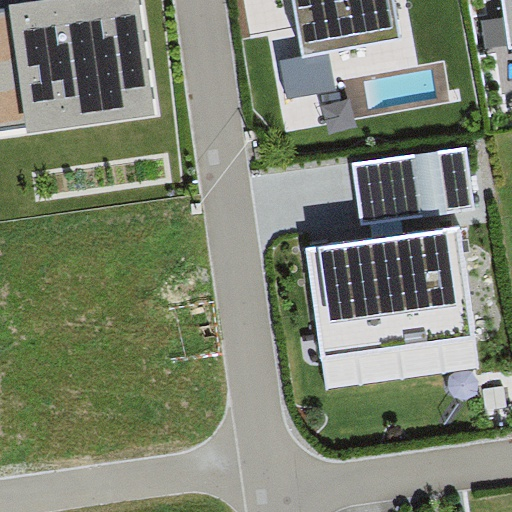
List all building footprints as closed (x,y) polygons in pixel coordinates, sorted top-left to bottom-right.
[(128,0),(32,0),(0,4),(0,126),(142,108),(128,0)] [(295,0),(306,56),(407,37),(399,0),(295,0)] [(511,0),(503,0),(510,50),(511,49),(511,0)] [(424,151),(359,160),(368,220),(433,210),(424,151)] [(469,223),(315,244),(330,355),(484,334),(469,223)]
